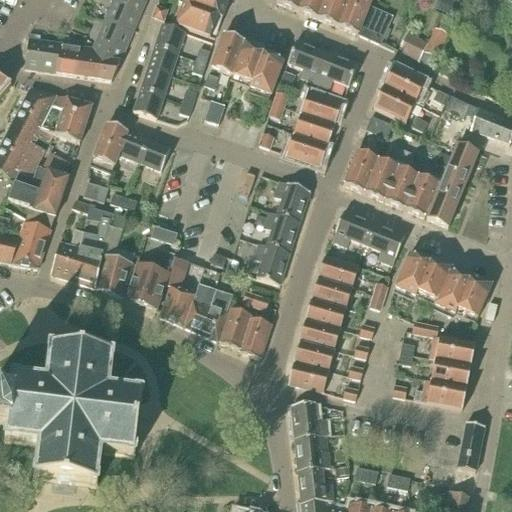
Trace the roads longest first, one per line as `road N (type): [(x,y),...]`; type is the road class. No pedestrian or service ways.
road 1 (residential): [(328,189),(117,120),(100,99),(0,75)]
road 2 (residential): [(0,281),(161,332),(265,393)]
road 3 (residential): [(478,511),(511,273)]
road 4 (residential): [(265,393),(328,189)]
road 5 (residential): [(511,269),(328,189)]
road 6 (residential): [(239,6),(377,60)]
road 7 (residential): [(377,60),(394,60),(511,119)]
road 8 (residential): [(328,189),(377,60)]
road 9 (residential): [(288,511),(265,393)]
